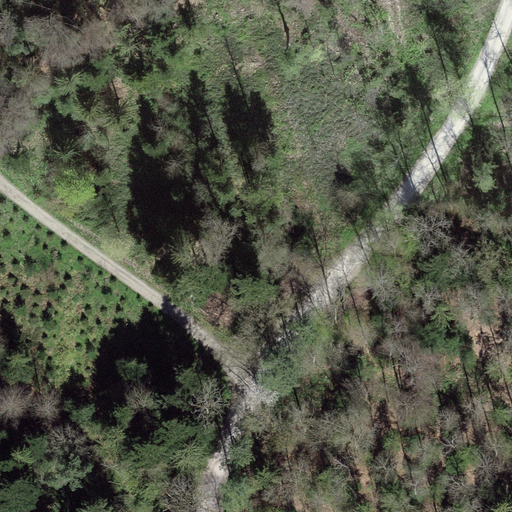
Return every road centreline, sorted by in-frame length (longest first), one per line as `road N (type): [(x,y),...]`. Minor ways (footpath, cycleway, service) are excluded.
road 1 (track): [(510,0),(487,62),(373,241),(262,383),(203,511)]
road 2 (track): [(0,183),(262,383)]
